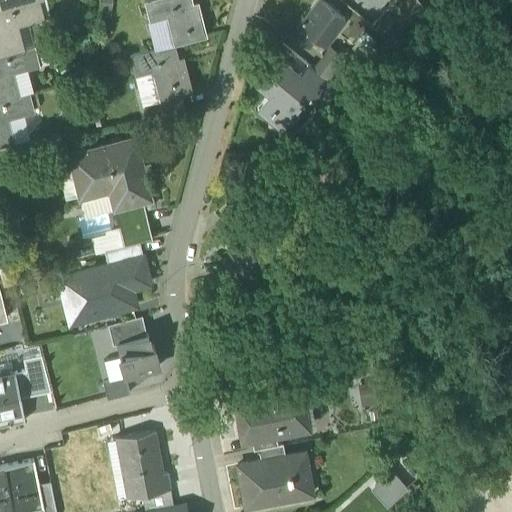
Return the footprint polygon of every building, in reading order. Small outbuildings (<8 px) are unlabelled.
[(29,0),(28,0),(0,7),(0,52),(23,47),(18,24),(44,18),(39,0),(29,0)] [(143,0),(148,19),(166,15),(173,41),(174,41),(206,33),(199,4),(194,5),(193,0),(143,0)] [(322,0),(317,0),(292,33),(305,43),(312,34),(323,43),(343,16),(322,0)] [(419,0),(393,0),(370,22),(390,39),(424,5),(419,0)] [(173,41),(129,52),(134,72),(152,68),(159,94),(159,95),(181,90),(192,87),(185,58),(179,60),(174,41),(173,41)] [(0,97),(19,93),(13,70),(38,64),(34,44),(23,47),(0,52),(0,97)] [(329,46),(313,66),(330,80),(346,59),(329,46)] [(299,73),(277,56),(256,82),(268,92),(256,107),(281,127),(308,93),(320,103),(324,98),(312,88),(314,86),(299,74),(299,73)] [(313,66),(307,62),(299,73),(299,74),(314,86),(312,88),(324,98),(320,103),(321,104),(339,87),(330,80),(313,66)] [(181,90),(159,95),(159,94),(155,95),(160,116),(186,110),(181,90)] [(0,143),(13,140),(7,117),(33,110),(29,91),(19,93),(0,97),(0,143)] [(299,129),(311,195),(327,191),(314,126),(299,129)] [(150,198),(135,135),(68,152),(79,196),(108,189),(113,207),(142,200),(150,198)] [(239,185),(213,211),(221,219),(247,193),(239,185)] [(150,198),(142,200),(144,208),(153,206),(150,198)] [(142,200),(113,207),(123,247),(140,242),(152,239),(144,208),(142,200)] [(267,214),(224,222),(230,254),(224,255),(228,275),(277,266),(267,214)] [(107,264),(143,255),(140,242),(123,247),(104,251),(107,264)] [(107,264),(58,276),(64,299),(77,295),(83,317),(137,303),(132,284),(150,279),(143,255),(107,264)] [(361,308),(349,297),(341,306),(345,309),(339,315),(347,322),(361,308)] [(142,313),(107,322),(112,342),(118,341),(118,340),(146,333),(142,313)] [(146,333),(118,340),(118,341),(121,351),(118,352),(124,373),(124,374),(125,373),(133,371),(138,376),(146,368),(159,365),(153,343),(150,344),(148,332),(146,333)] [(16,374),(21,398),(51,393),(44,359),(26,363),(28,373),(16,374)] [(124,373),(102,379),(106,397),(130,391),(125,373),(124,374),(124,373)] [(0,425),(25,421),(21,398),(16,374),(0,377),(0,425)] [(265,377),(240,381),(243,393),(267,388),(265,377)] [(267,388),(243,393),(233,395),(240,435),(250,433),(275,429),(308,422),(300,382),(267,388)] [(153,428),(118,434),(128,491),(169,483),(166,468),(161,469),(153,428)] [(275,429),(250,433),(253,446),(257,445),(277,441),(275,429)] [(277,441),(257,445),(260,456),(262,456),(263,462),(284,457),(283,452),(285,452),(282,440),(277,441)] [(284,457),(263,462),(262,456),(260,456),(237,461),(245,502),(312,489),(304,448),(285,452),(283,452),(284,457)] [(14,510),(43,504),(38,481),(34,457),(4,463),(14,510)] [(83,460),(84,492),(110,490),(109,459),(83,460)] [(0,511),(4,511),(14,510),(4,463),(0,464),(0,511)] [(43,504),(44,511),(56,511),(50,479),(38,481),(43,504)] [(175,499),(133,509),(133,511),(171,511),(177,511),(175,499)]
